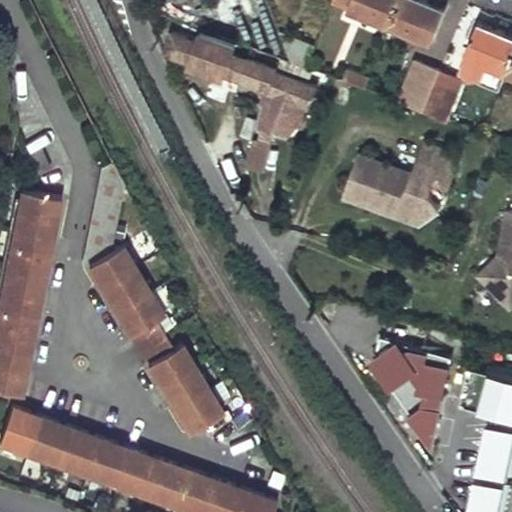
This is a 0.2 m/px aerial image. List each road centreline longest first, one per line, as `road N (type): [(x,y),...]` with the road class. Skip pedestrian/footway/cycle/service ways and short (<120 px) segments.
road 1 (residential): [(127,0),(218,195),(440,511)]
road 2 (residential): [(12,0),(93,162),(72,259)]
road 3 (residential): [(72,259),(47,385),(179,436)]
road 4 (residential): [(179,436),(72,259)]
